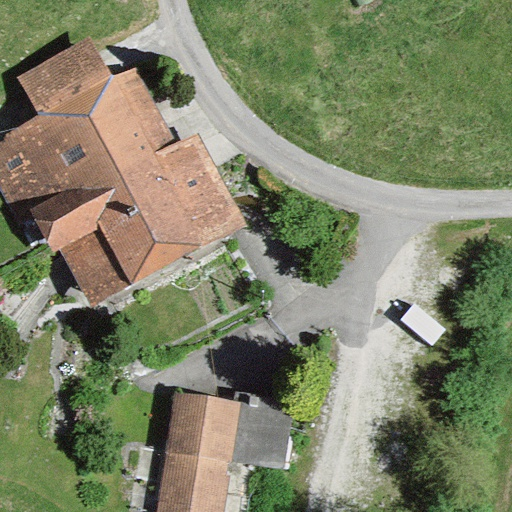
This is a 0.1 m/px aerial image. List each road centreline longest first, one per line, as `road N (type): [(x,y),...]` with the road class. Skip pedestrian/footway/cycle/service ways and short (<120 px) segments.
road 1 (track): [(172,0),(211,92),(248,133),(313,174),(382,204),(511,203)]
road 2 (track): [(382,204),(326,511)]
road 3 (track): [(178,26),(0,116)]
